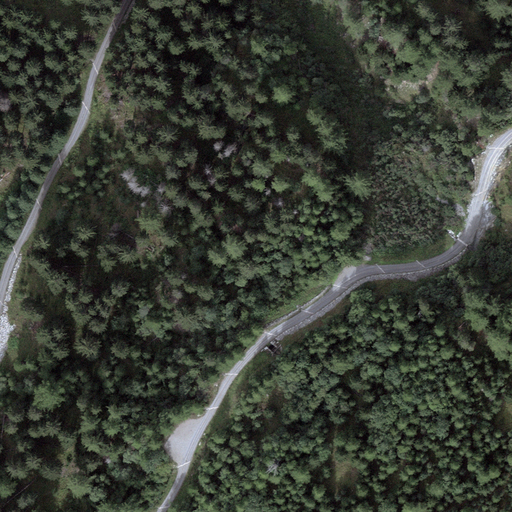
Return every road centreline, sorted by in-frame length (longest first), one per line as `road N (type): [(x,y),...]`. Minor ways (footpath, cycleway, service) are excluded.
road 1 (track): [(161,511),(247,358),(354,276),(452,252),(467,237),(496,152),(511,135)]
road 2 (track): [(132,0),(8,282),(0,321)]
